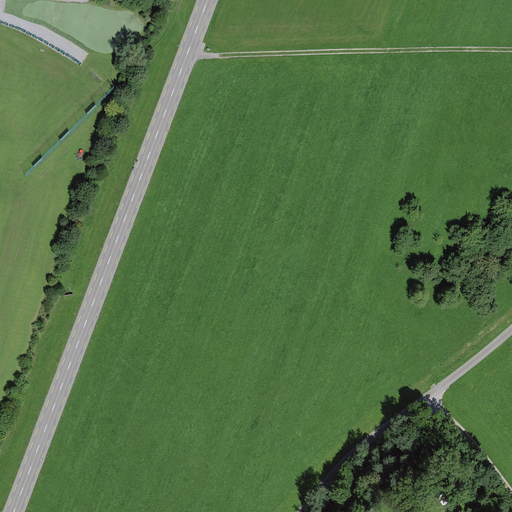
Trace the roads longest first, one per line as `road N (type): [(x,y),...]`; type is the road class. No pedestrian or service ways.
road 1 (secondary): [(208,0),(14,511)]
road 2 (track): [(187,56),(511,51)]
road 3 (residential): [(511,330),(351,456),(303,511)]
road 4 (track): [(429,398),(511,493)]
